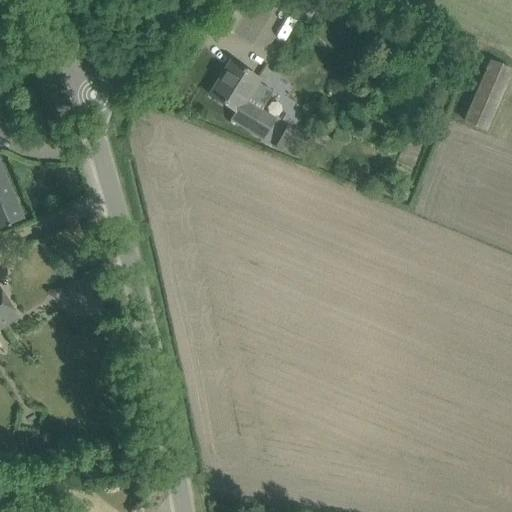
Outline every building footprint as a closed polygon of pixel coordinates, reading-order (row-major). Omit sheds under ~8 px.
[(272,13),(270,12),(250,0),(226,0),(212,24),(252,46),(272,13)] [(511,70),(489,61),(462,122),(487,132),(511,74),(511,70)] [(231,63),(210,96),(237,112),(232,120),(250,132),(262,139),(274,119),(261,111),(273,92),(257,82),(258,80),(248,73),(231,63)] [(275,148),(296,160),(308,138),(287,126),(275,148)] [(0,229),(23,220),(0,165),(0,229)] [(0,329),(18,318),(0,289),(0,329)]
